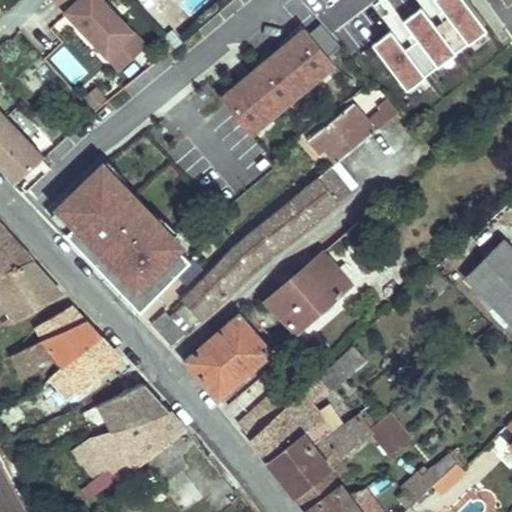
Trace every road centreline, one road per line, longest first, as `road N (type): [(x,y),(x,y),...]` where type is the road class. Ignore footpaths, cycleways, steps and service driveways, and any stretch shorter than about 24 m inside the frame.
road 1 (residential): [(279,511),(194,397),(0,194)]
road 2 (unknown): [(162,365),(426,149)]
